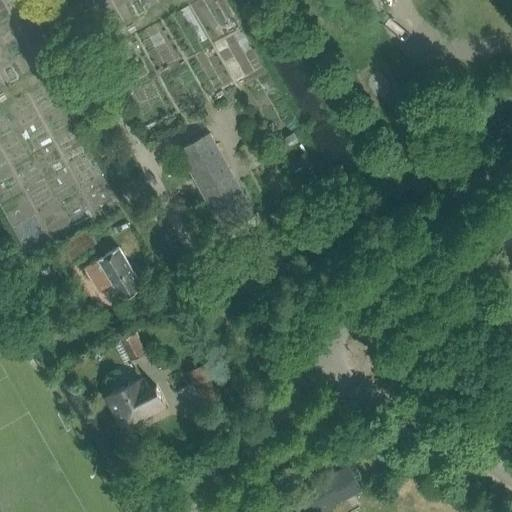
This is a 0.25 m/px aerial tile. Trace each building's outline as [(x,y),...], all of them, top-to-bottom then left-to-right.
[(86,76),(66,86),(73,101),(77,108),(85,103),(97,97),(86,76)] [(254,215),(235,179),(209,132),(178,150),(224,232),(232,227),(254,215)] [(100,247),(97,243),(94,237),(88,228),(61,244),(69,259),(72,263),(100,247)] [(119,247),(101,257),(85,267),(99,291),(113,283),(123,298),(142,287),(119,247)] [(33,274),(39,271),(36,264),(29,267),(33,274)] [(131,360),(146,352),(135,331),(120,339),(131,360)] [(203,379),(197,368),(189,372),(195,383),(203,379)] [(105,396),(124,425),(166,404),(156,386),(150,390),(142,377),(141,378),(105,396)] [(293,495),(301,511),(319,511),(361,490),(348,465),(293,495)]
